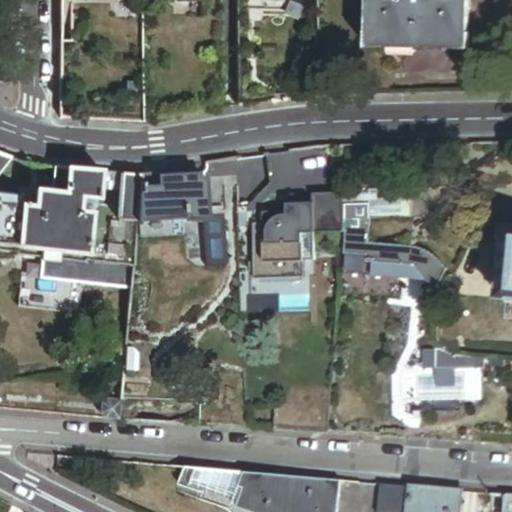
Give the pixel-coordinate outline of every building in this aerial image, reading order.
[(369,0),(369,46),(376,46),(448,47),(469,48),(470,9),(466,9),(466,0),(369,0)] [(0,175),(14,158),(5,156),(0,153),(0,175)] [(346,187),(346,160),(302,161),(303,178),(313,188),(314,188),(346,187)] [(70,170),(56,168),(54,182),(40,180),(38,190),(36,207),(65,211),(70,170)] [(103,173),(70,170),(65,211),(93,214),(99,208),(103,173)] [(163,178),(162,172),(144,175),(140,220),(155,220),(156,238),(187,236),(187,221),(208,220),(210,268),(231,267),(227,213),(229,213),(227,178),(207,179),(201,180),(201,175),(163,178)] [(125,174),(116,174),(115,182),(124,183),(125,174)] [(125,174),(124,183),(120,220),(140,222),(140,220),(144,175),(125,174)] [(346,194),(347,219),(373,218),(415,217),(414,188),(346,190),(346,194)] [(256,225),(258,281),(308,280),(307,262),(319,262),(318,233),(347,233),(347,219),(346,194),(315,195),(316,205),(291,206),(291,213),(266,214),(266,225),(256,225)] [(0,243),(17,246),(23,206),(0,202),(0,243)] [(93,214),(65,211),(36,207),(23,206),(17,246),(18,246),(46,250),(88,255),(93,214)] [(373,218),(347,219),(347,233),(347,243),(371,243),(373,218)] [(511,226),(507,226),(501,297),(503,299),(511,300),(511,226)] [(441,287),(449,271),(449,270),(443,263),(438,257),(428,251),(420,247),(414,246),(371,243),(347,243),(345,274),(425,279),(441,287)] [(46,250),(42,282),(133,292),(136,261),(88,255),(46,250)] [(455,279),(449,291),(460,296),(465,284),(455,279)] [(371,315),(356,314),(356,321),(352,320),(351,329),(355,329),(355,331),(370,332),(371,315)] [(277,392),(275,428),(393,437),(396,436),(397,401),(277,392)] [(104,410),(109,420),(121,421),(122,401),(109,400),(105,404),(104,410)] [(416,441),(492,445),(479,414),(418,410),(416,441)] [(289,477),(245,473),(185,467),(179,485),(205,494),(203,498),(225,506),(230,508),(233,511),(338,511),(342,481),(289,477)] [(461,511),(463,492),(386,485),(384,511),(461,511)]
